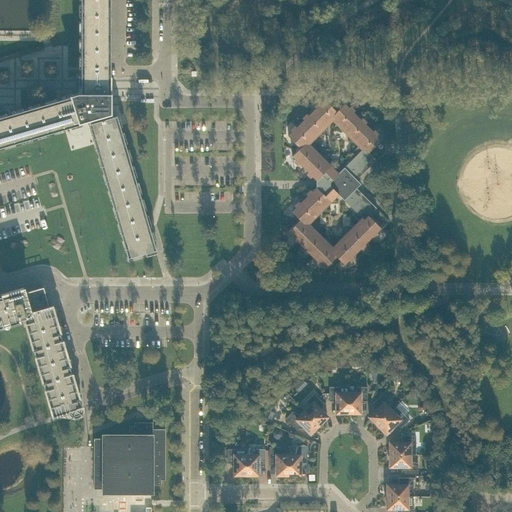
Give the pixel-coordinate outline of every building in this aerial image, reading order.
[(0,117),(0,143),(47,130),(46,129),(90,117),(130,256),(153,250),(155,249),(149,226),(119,126),(116,115),(114,116),(110,117),(108,112),(110,111),(110,109),(110,95),(110,92),(107,92),(107,77),(107,76),(110,76),(110,65),(109,65),(109,60),(110,60),(110,56),(109,56),(109,52),(110,52),(110,47),(109,47),(109,43),(110,43),(110,39),(109,39),(109,34),(110,34),(110,30),(109,30),(109,26),(110,26),(110,22),(109,22),(109,17),(110,17),(110,13),(109,13),(109,9),(110,9),(110,5),(109,5),(109,0),(110,0),(109,0),(83,0),(83,76),(83,77),(83,80),(83,82),(83,88),(83,90),(83,92),(78,92),(78,93),(77,93),(72,94),(73,95),(73,97),(7,116),(0,117)] [(126,52),(138,52),(138,36),(126,36),(126,52)] [(357,188),(361,184),(356,179),(376,159),(369,152),(381,140),(344,104),(336,111),(324,100),(288,136),(300,148),(292,156),(316,180),(314,182),(314,183),(314,185),(316,188),(292,212),(300,220),(288,231),(324,268),(336,256),(344,264),(380,228),(369,216),(377,208),(357,188)] [(66,208),(71,207),(71,204),(83,200),(80,191),(63,196),(66,208)] [(0,238),(0,250),(3,264),(15,261),(9,236),(0,238)] [(98,243),(98,250),(102,250),(102,255),(106,254),(106,243),(98,243)] [(0,321),(17,317),(24,315),(26,322),(25,322),(26,324),(29,323),(53,406),(56,415),(57,415),(56,414),(57,414),(60,413),(68,411),(69,412),(70,413),(70,414),(71,414),(72,415),(73,415),(74,415),(75,416),(76,415),(77,415),(78,415),(79,414),(80,413),(81,412),(82,411),(82,410),(82,409),(82,408),(82,407),(81,405),(80,403),(81,403),(80,401),(79,399),(80,399),(79,397),(77,391),(77,390),(77,389),(76,389),(74,382),(75,382),(74,380),(72,374),(72,372),(71,372),(71,370),(71,368),(70,368),(69,366),(70,366),(69,364),(67,357),(67,356),(65,349),(64,347),(62,341),(63,341),(62,339),(61,337),(61,335),(60,335),(60,333),(60,331),(59,331),(58,324),(57,323),(55,316),(55,314),(53,308),(53,307),(52,306),(52,305),(49,306),(49,305),(49,306),(47,300),(47,298),(45,292),(44,290),(43,286),(39,287),(38,288),(32,289),(30,290),(31,290),(25,291),(25,292),(24,290),(24,288),(23,288),(23,287),(21,288),(17,289),(15,289),(15,290),(11,291),(9,291),(9,292),(7,292),(5,292),(5,293),(3,294),(2,293),(0,294),(1,294),(0,294),(0,321)] [(341,392),(340,387),(329,387),(329,401),(335,401),(336,402),(336,413),(341,413),(343,414),(345,414),(347,415),(348,415),(348,392),(341,392)] [(362,401),(367,401),(367,387),(356,387),(355,392),(348,392),(348,415),(349,415),(351,414),(354,414),(356,413),(360,413),(360,402),(362,401)] [(320,407),(324,403),(314,393),(306,401),(307,401),(309,406),(304,410),(320,426),(321,425),(322,424),(323,422),(324,420),(327,416),(320,409),(320,407)] [(390,401),(383,393),(373,403),(377,407),(377,409),(369,416),(372,420),(373,422),(374,424),(375,425),(376,426),(392,410),(387,406),(390,401)] [(319,427),(320,426),(304,410),(299,415),(293,411),(286,418),(297,430),(301,426),(303,426),(310,433),(313,430),(316,429),(317,428),(319,427)] [(401,413),(397,415),(392,410),(376,426),(377,427),(379,428),(381,429),(383,430),(386,433),(393,426),(395,426),(399,430),(409,420),(402,412),(401,413)] [(165,452),(165,429),(152,429),(152,422),(135,422),(135,426),(130,426),(130,434),(103,434),(103,438),(94,438),(94,488),(103,488),(103,492),(152,492),(152,484),(161,484),(161,478),(165,478),(165,452)] [(415,446),(416,446),(416,435),(402,435),(402,441),(400,442),(390,442),(390,447),(389,449),(388,451),(388,453),(388,454),(410,454),(410,447),(415,446)] [(306,446),(304,445),(302,445),(300,446),(297,446),(295,454),(288,454),(288,477),(289,477),(292,476),(294,476),(296,475),(300,475),(300,464),(302,463),(307,463),(307,452),(308,450),(308,448),(307,447),(307,446),(306,446)] [(281,454),(280,447),(269,447),(269,463),(275,463),(276,464),(276,475),(280,475),(283,476),(285,476),(287,477),(288,477),(288,454),(281,454)] [(239,454),(238,449),(227,449),(227,463),(233,463),(234,464),(234,475),(239,475),(241,476),(243,476),(245,477),(246,477),(246,454),(239,454)] [(260,463),(265,463),(265,449),(254,449),(253,454),(246,454),(246,477),(247,477),(249,476),(252,476),(254,475),(258,475),(258,464),(260,463)] [(417,463),(410,461),(410,454),(388,454),(388,455),(388,458),(389,460),(390,462),(390,466),(400,466),(401,468),(402,473),(417,473),(417,463)] [(412,488),(413,488),(413,477),(399,477),(399,483),(398,484),(387,484),(387,489),(386,491),(386,493),(385,495),(385,496),(407,496),(407,489),(412,488)] [(412,504),(407,503),(407,496),(385,496),(385,497),(386,500),(386,502),(387,504),(387,508),(398,508),(399,510),(398,511),(413,511),(413,505),(412,504)]
